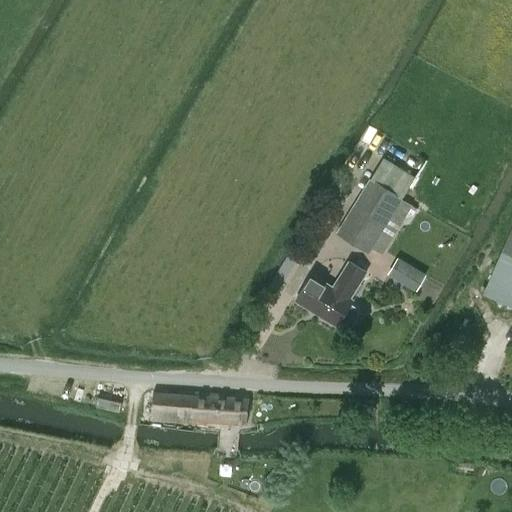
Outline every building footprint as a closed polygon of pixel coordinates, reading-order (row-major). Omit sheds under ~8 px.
[(412,203),(403,197),(415,176),(383,157),(338,233),(370,252),(372,248),(382,253),(412,203)] [(511,226),(500,255),(483,293),(511,305),(511,226)] [(312,274),(296,299),(338,324),(340,321),(344,324),(348,325),(351,324),(355,322),(358,316),(359,312),(358,308),(355,305),(351,303),(353,300),(350,297),(366,271),(350,261),(333,288),(312,274)] [(418,287),(424,275),(410,267),(403,279),(418,287)] [(246,424),(248,398),(207,395),(207,396),(154,391),(152,417),(206,422),(206,420),(246,424)]
